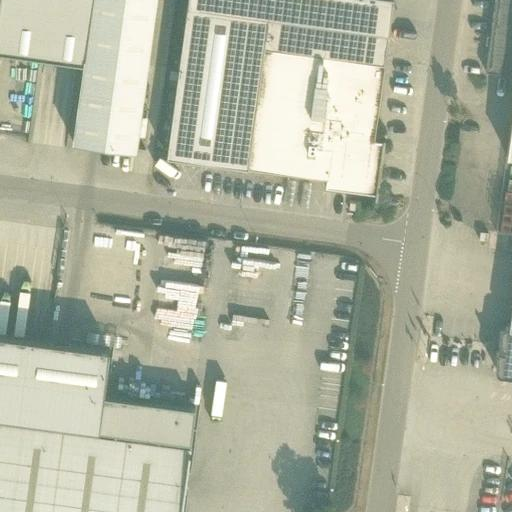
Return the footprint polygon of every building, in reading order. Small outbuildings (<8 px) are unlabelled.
[(76,123),(75,128),(73,143),(135,152),(135,148),(137,132),(155,0),(0,0),(0,52),(84,64),(76,123)] [(186,0),(166,152),(166,156),(326,178),(325,186),(375,193),(374,198),(376,198),(384,138),(382,138),(382,140),(373,139),(392,0),(186,0)] [(511,0),(494,0),(485,72),(474,152),(511,157),(511,0)] [(498,229),(511,230),(511,180),(504,180),(498,229)] [(511,301),(508,327),(507,327),(500,332),(495,369),(500,376),(511,377),(511,301)] [(0,511),(180,511),(190,445),(195,408),(103,395),(109,349),(0,334),(0,511)]
